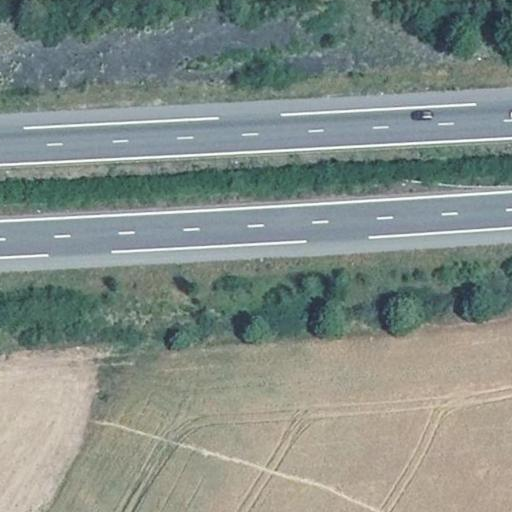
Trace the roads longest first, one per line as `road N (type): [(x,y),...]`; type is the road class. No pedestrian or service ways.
road 1 (motorway): [(0,243),(511,215)]
road 2 (motorway): [(511,129),(0,155)]
